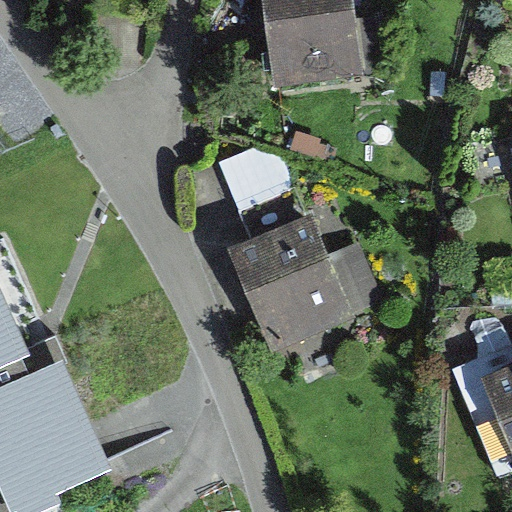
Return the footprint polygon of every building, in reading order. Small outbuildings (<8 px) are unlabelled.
[(356,67),(338,0),(240,0),(264,90),(356,67)] [(227,162),(246,209),(302,185),(283,139),(227,162)] [(357,316),(300,204),(207,250),(264,363),(357,316)] [(0,231),(0,349),(3,348),(0,341),(0,331),(35,317),(28,300),(48,292),(19,224),(0,231)] [(0,341),(3,348),(0,349),(0,457),(13,487),(119,439),(69,323),(43,334),(35,317),(0,331),(0,341)] [(511,363),(456,395),(511,493),(511,363)]
